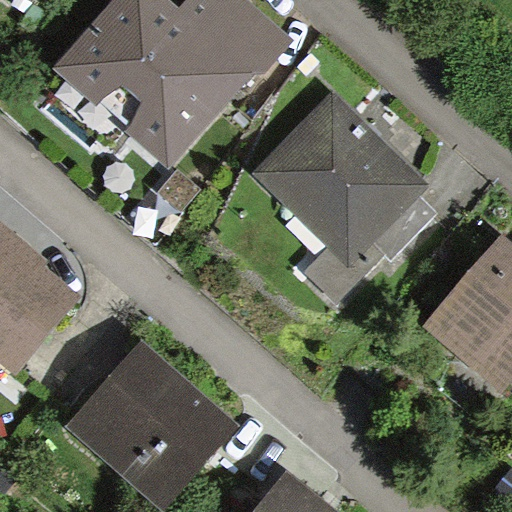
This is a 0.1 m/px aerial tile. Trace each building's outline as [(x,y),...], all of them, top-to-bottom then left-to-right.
[(169,0),(117,0),(54,71),(171,172),(255,77),(265,76),(294,45),(243,0),(185,0),(178,8),(169,0)] [(331,91),(254,171),(329,243),(304,270),(340,304),(385,257),(390,262),(438,212),(416,191),(425,182),(331,91)] [(0,363),(16,376),(81,293),(0,229),(0,363)] [(426,326),(503,394),(511,383),(511,236),(508,233),(426,326)] [(68,428),(159,511),(161,511),(235,432),(142,347),(68,428)] [(511,469),(494,491),(511,505),(511,469)] [(265,511),(337,511),(294,477),(265,511)]
